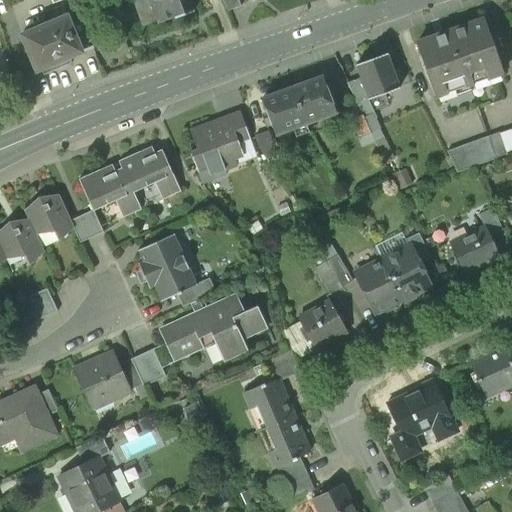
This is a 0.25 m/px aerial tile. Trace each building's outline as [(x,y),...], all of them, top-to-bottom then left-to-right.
[(133,0),(143,26),(157,21),(158,23),(175,17),(175,19),(194,13),(189,0),(133,0)] [(222,0),(227,11),(239,7),(236,0),(222,0)] [(42,71),(44,76),(72,64),(70,59),(82,54),(67,16),(63,6),(47,12),(51,23),(21,36),(37,73),(42,71)] [(485,20),(451,32),(469,85),(503,73),(485,20)] [(435,97),(469,85),(451,32),(417,44),(435,97)] [(356,65),(369,100),(399,89),(387,54),(356,65)] [(322,78),(292,89),(305,125),(335,114),(322,78)] [(351,84),(358,103),(368,100),(361,80),(351,84)] [(307,130),(305,125),(292,89),(262,100),(275,136),(292,130),(295,138),(309,133),(307,130)] [(348,116),(359,139),(371,133),(360,110),(348,116)] [(190,152),(197,172),(207,168),(221,163),(224,170),(237,166),(234,159),(243,156),(239,144),(250,140),(241,114),(228,118),(231,126),(216,131),(213,124),(190,132),(196,150),(190,152)] [(259,148),(266,160),(278,156),(269,132),(255,138),(259,148)] [(500,136),(489,140),(495,160),(506,156),(500,136)] [(458,173),(495,160),(489,140),(451,154),(458,173)] [(119,162),(122,169),(133,194),(155,184),(163,201),(181,192),(162,151),(149,157),(146,150),(119,162)] [(209,175),(224,170),(221,163),(207,168),(209,175)] [(141,211),(133,194),(122,169),(109,175),(106,168),(79,180),(93,211),(93,212),(94,212),(116,202),(123,219),(141,211)] [(25,211),(29,220),(36,235),(53,228),(59,242),(74,229),(71,221),(59,196),(39,198),(25,211)] [(486,228),(490,237),(502,231),(493,209),(478,215),(485,229),(486,228)] [(93,211),(82,217),(92,238),(103,233),(94,212),(93,212),(93,211)] [(81,243),(92,238),(82,217),(71,221),(74,229),(81,243)] [(44,253),(36,235),(29,220),(10,223),(0,231),(0,245),(7,260),(23,252),(30,266),(44,253)] [(450,245),(464,274),(499,257),(490,237),(486,228),(485,229),(450,245)] [(410,247),(419,265),(431,259),(419,234),(405,240),(409,248),(410,247)] [(162,301),(162,302),(177,295),(197,286),(196,285),(174,236),(173,235),(139,251),(139,252),(144,263),(140,265),(139,265),(149,289),(150,288),(155,286),(162,301)] [(409,248),(382,261),(402,301),(430,287),(419,265),(410,247),(409,248)] [(338,256),(327,262),(342,288),(353,281),(338,256)] [(374,315),(402,301),(382,261),(354,275),(374,315)] [(330,296),(342,288),(327,262),(314,270),(330,296)] [(177,295),(183,308),(216,293),(210,279),(196,285),(197,286),(177,295)] [(47,289),(36,294),(46,317),(58,312),(52,299),(47,289)] [(35,322),(46,317),(36,294),(25,299),(35,322)] [(214,342),(223,361),(247,350),(241,339),(266,328),(257,307),(244,313),(237,296),(207,310),(209,313),(197,318),(195,315),(159,332),(173,361),(214,342)] [(24,327),(35,322),(25,299),(13,304),(24,327)] [(298,320),(315,349),(347,332),(330,302),(298,320)] [(13,333),(24,327),(13,304),(2,309),(13,333)] [(471,366),(485,396),(511,383),(511,344),(502,349),(503,351),(471,366)] [(153,350),(131,360),(132,363),(154,353),(153,350)] [(74,370),(91,408),(115,397),(116,399),(131,393),(130,391),(119,366),(113,353),(74,370)] [(154,353),(132,363),(143,385),(144,387),(165,377),(154,353)] [(265,363),(274,382),(277,381),(278,382),(290,377),(279,356),(265,363)] [(130,391),(143,385),(132,363),(131,360),(119,366),(130,391)] [(304,439),(294,416),(285,394),(283,395),(278,382),(277,381),(274,382),(264,386),(264,385),(244,393),(251,410),(258,407),(267,428),(276,450),(270,452),(277,469),(298,460),(297,459),(309,454),(303,440),(304,439)] [(432,427),(438,440),(456,432),(433,381),(422,386),(423,389),(386,406),(403,441),(432,427)] [(0,404),(0,445),(16,438),(27,433),(34,446),(56,436),(47,417),(38,395),(35,388),(0,404)] [(38,395),(47,417),(58,412),(48,391),(38,395)] [(251,410),(260,431),(267,428),(258,407),(251,410)] [(276,450),(267,428),(260,431),(270,452),(276,450)] [(27,433),(16,438),(22,451),(34,446),(27,433)] [(78,448),(85,464),(98,457),(99,459),(109,454),(102,437),(78,448)] [(59,477),(75,511),(100,511),(118,503),(120,502),(99,459),(98,457),(85,464),(59,477)] [(277,469),(286,488),(307,479),(298,460),(277,469)] [(467,511),(455,489),(449,477),(424,490),(431,502),(435,511),(467,511)] [(312,491),(307,479),(286,488),(292,501),(312,491)] [(318,511),(354,511),(341,486),(313,500),(318,511)] [(100,511),(122,511),(118,503),(100,511)]
